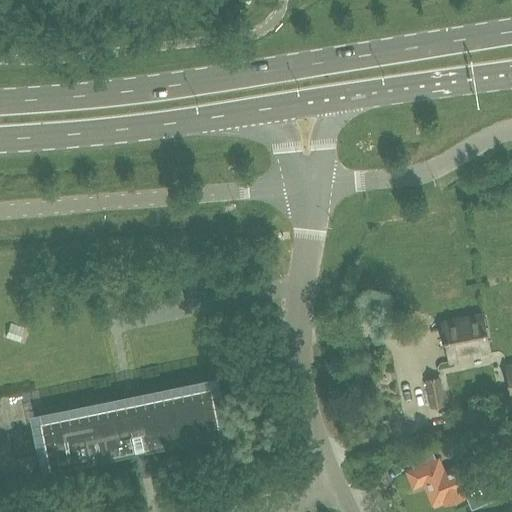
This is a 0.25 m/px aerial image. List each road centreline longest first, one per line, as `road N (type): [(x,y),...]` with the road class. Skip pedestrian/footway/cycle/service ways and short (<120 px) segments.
road 1 (primary): [(511,35),(164,90),(0,103)]
road 2 (unclassified): [(347,511),(296,370),(309,186)]
road 3 (unclassified): [(0,210),(309,186)]
road 4 (primary): [(0,141),(258,111)]
road 5 (primary): [(348,96),(511,76)]
road 6 (unclassified): [(390,179),(441,166),(511,129)]
